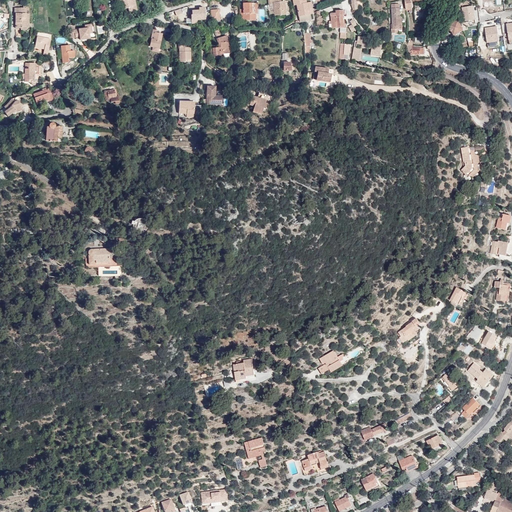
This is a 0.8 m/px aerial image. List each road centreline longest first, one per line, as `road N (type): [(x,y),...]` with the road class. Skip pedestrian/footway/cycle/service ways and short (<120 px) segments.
road 1 (unclassified): [(198,0),(121,31),(62,83),(67,111),(0,134)]
road 2 (unknown): [(415,395),(359,398),(361,377),(258,371)]
road 3 (tertiary): [(511,100),(489,78),(435,54),(444,0)]
road 4 (tertiary): [(365,511),(420,479),(480,425)]
road 5 (residential): [(401,511),(427,497),(487,428)]
